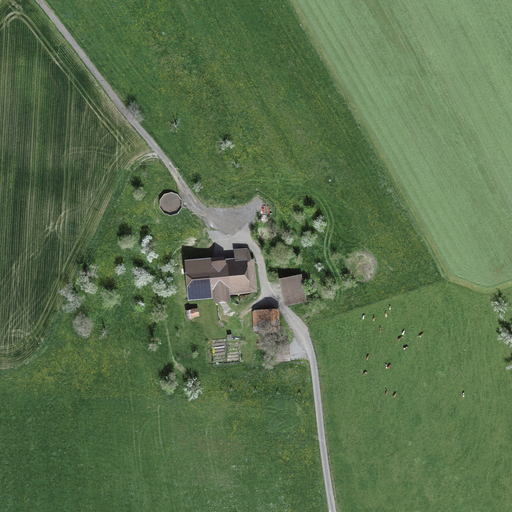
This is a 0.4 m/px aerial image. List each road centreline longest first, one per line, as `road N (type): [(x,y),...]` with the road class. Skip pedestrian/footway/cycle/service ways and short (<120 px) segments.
road 1 (track): [(37,0),(200,213)]
road 2 (track): [(52,341),(127,175),(137,162),(160,156)]
